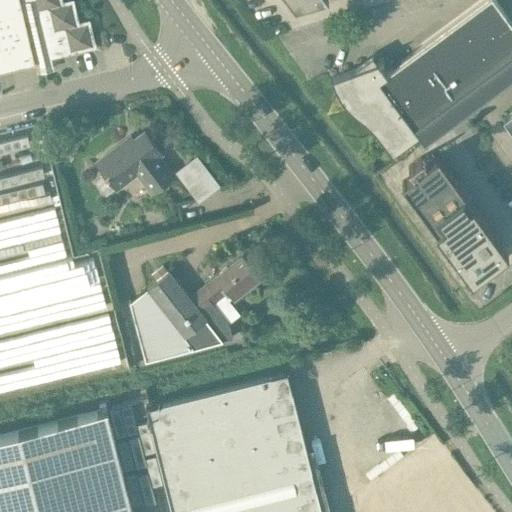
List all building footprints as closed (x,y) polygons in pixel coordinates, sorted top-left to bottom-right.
[(0,0),(0,71),(35,63),(34,60),(93,46),(88,22),(77,24),(71,1),(61,4),(59,0),(0,0)] [(290,0),(296,8),(323,0),(290,0)] [(511,76),(511,21),(496,0),(482,0),(386,71),(378,60),(384,58),(383,57),(331,76),(335,85),(342,98),(352,108),(364,118),(374,128),(392,152),(419,132),(425,139),(511,76)] [(511,130),(511,110),(502,118),(511,130)] [(94,160),(116,190),(136,175),(151,194),(176,175),(162,155),(164,154),(144,128),(133,136),(131,132),(94,160)] [(177,170),(185,181),(205,167),(196,156),(177,170)] [(509,250),(451,172),(439,156),(427,165),(421,157),(409,167),(414,174),(402,183),(473,277),(509,250)] [(44,163),(0,170),(0,216),(0,213),(0,209),(37,203),(39,213),(52,210),(44,163)] [(0,380),(17,379),(119,372),(111,268),(91,251),(71,252),(70,246),(59,236),(50,247),(51,253),(40,244),(30,255),(23,255),(23,263),(4,265),(3,253),(0,255),(0,285),(33,283),(33,293),(17,312),(0,313),(0,346),(22,345),(5,365),(0,365),(0,380)] [(145,360),(222,339),(232,334),(231,327),(224,318),(213,302),(230,290),(234,295),(259,276),(242,254),(217,274),(190,295),(169,269),(148,285),(129,300),(145,360)] [(306,448),(287,370),(145,406),(171,511),(332,511),(316,446),(306,448)] [(131,511),(105,408),(0,434),(0,511),(131,511)] [(396,511),(437,511),(424,493),(396,511)]
